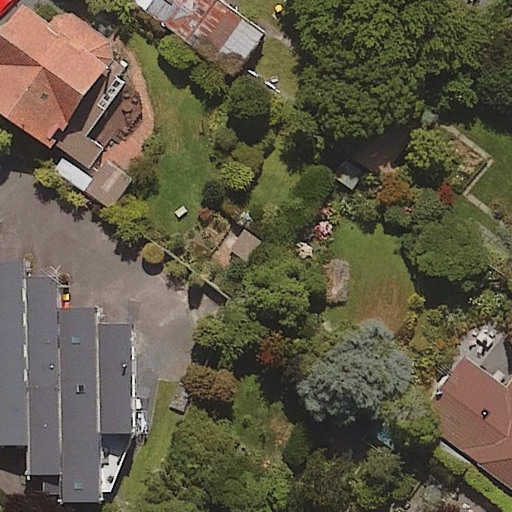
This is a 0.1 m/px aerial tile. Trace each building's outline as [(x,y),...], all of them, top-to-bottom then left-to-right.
[(128,0),(237,79),(268,37),(217,0),(128,0)] [(130,47),(72,6),(57,27),(30,8),(0,49),(0,106),(57,148),(130,47)] [(137,180),(109,159),(83,195),(111,215),(137,180)] [(261,242),(234,225),(207,267),(234,285),(261,242)] [(348,260),(319,261),(320,304),(349,303),(348,260)] [(166,337),(154,338),(154,312),(135,312),(135,300),(70,301),(70,274),(35,275),(34,261),(0,261),(0,447),(18,447),(19,485),(48,485),(48,511),(119,511),(118,447),(157,446),(155,367),(166,367),(166,337)] [(219,295),(189,274),(173,297),(204,317),(219,295)] [(511,388),(509,393),(466,361),(422,420),(511,486),(511,388)]
